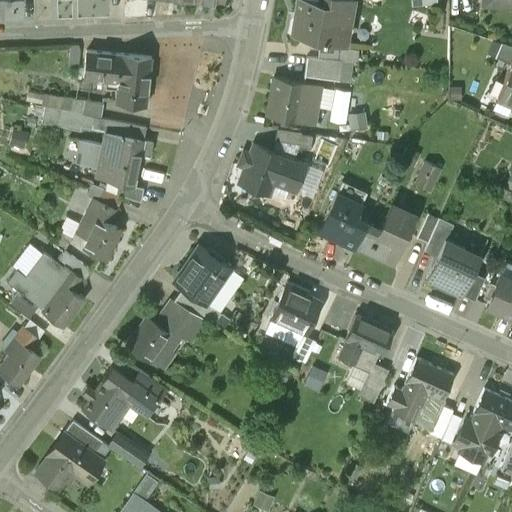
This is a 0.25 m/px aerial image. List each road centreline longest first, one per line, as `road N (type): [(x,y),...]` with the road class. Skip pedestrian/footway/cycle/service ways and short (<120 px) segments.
road 1 (residential): [(511,356),(182,205)]
road 2 (residential): [(0,458),(182,205)]
road 3 (residential): [(254,24),(0,33)]
road 4 (residential): [(182,205),(212,155),(254,24)]
